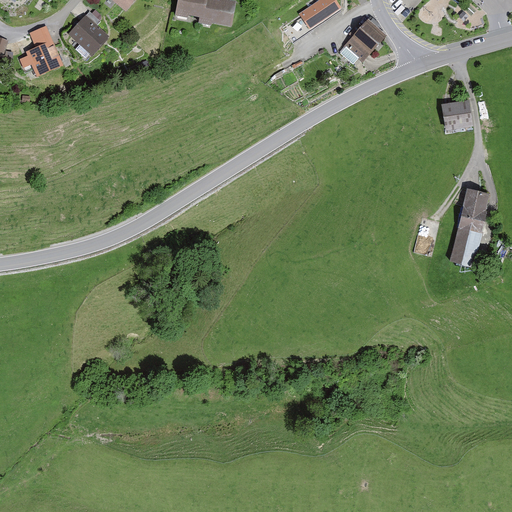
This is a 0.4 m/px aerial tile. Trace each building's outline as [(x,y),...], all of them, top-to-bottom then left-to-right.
[(131,0),(108,0),(122,12),(131,0)] [(232,2),(221,0),(175,0),(171,18),(226,29),(232,2)] [(340,7),(335,0),(320,0),(300,14),(310,28),(340,7)] [(105,38),(82,16),(60,39),(81,60),(105,38)] [(385,37),(367,22),(347,46),(365,62),(385,37)] [(57,67),(42,28),(24,34),(29,49),(21,52),(31,77),(57,67)] [(468,102),(441,105),(444,131),(471,128),(468,102)] [(489,197),(466,191),(457,228),(456,236),(450,262),(474,267),(482,235),(480,234),(489,197)]
